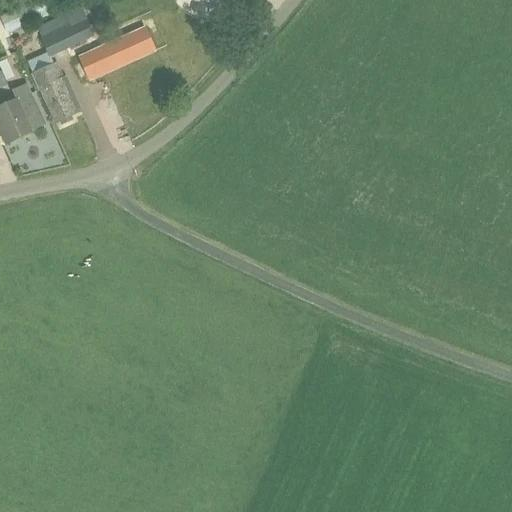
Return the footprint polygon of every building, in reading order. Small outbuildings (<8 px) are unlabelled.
[(8,34),(31,23),(50,14),(43,0),(32,0),(34,3),(1,18),(8,34)] [(50,58),(94,37),(85,18),(71,24),(67,14),(37,28),(50,58)] [(106,46),(80,58),(90,80),(116,67),(155,50),(145,28),(106,46)] [(72,120),(71,116),(83,110),(66,77),(65,77),(58,62),(32,75),(55,124),(59,122),(61,125),(72,120)] [(33,131),(32,130),(44,125),(32,96),(0,109),(0,129),(6,143),(33,131)]
